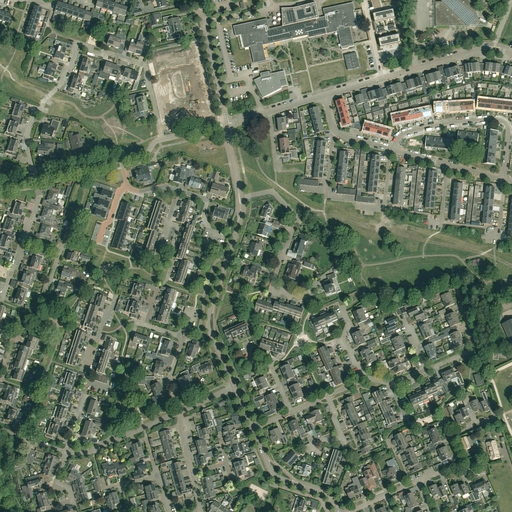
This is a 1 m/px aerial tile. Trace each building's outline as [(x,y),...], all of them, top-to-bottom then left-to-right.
[(62,13),(64,5),(66,1),(64,0),(62,4),(58,3),(55,11),(62,13)] [(103,9),(105,1),(105,0),(102,0),(103,0),(102,0),(97,0),(96,7),(103,9)] [(108,11),(111,3),(111,0),(109,0),(109,2),(105,1),(103,9),(108,11)] [(114,13),(117,5),(118,1),(115,0),(114,4),(111,3),(108,11),(114,13)] [(167,7),(165,0),(157,0),(159,8),(167,7)] [(476,15),(475,0),(442,0),(443,1),(442,2),(436,2),(436,26),(467,26),(468,25),(469,26),(477,18),(475,16),(476,15)] [(68,15),(70,7),(71,3),(69,2),(68,6),(64,5),(62,13),(68,15)] [(120,15),(122,7),(124,3),(121,2),(120,6),(117,5),(114,13),(120,15)] [(267,19),(233,27),(236,37),(242,35),(245,48),(248,47),(250,47),(253,61),(254,63),(266,61),(263,46),(293,39),(292,38),(307,34),(308,38),(338,32),(342,50),(349,49),(349,48),(354,47),(354,46),(352,46),(352,44),(353,44),(350,27),(352,27),(356,26),(352,11),(355,11),(353,3),(323,9),(325,18),(326,17),(326,19),(325,20),(316,22),(315,20),(319,19),(316,4),(308,5),(298,8),(293,9),(282,9),(283,9),(284,26),(282,26),(283,27),(286,26),(286,29),(278,31),(278,28),(269,30),(268,30),(267,28),(269,28),(267,19)] [(73,17),(76,9),(77,5),(75,4),(74,8),(70,7),(68,15),(73,17)] [(126,8),(122,7),(120,15),(124,16),(127,8),(128,9),(129,4),(127,4),(126,8)] [(79,18),(81,10),(83,6),(81,6),(79,10),(76,9),(73,17),(79,18)] [(34,7),(32,12),(40,15),(42,9),(34,7)] [(84,20),(87,12),(88,8),(86,7),(85,11),(81,10),(79,18),(84,20)] [(91,13),(87,12),(84,20),(89,22),(92,14),(93,14),(94,10),(92,9),(91,13)] [(10,15),(6,14),(4,22),(8,23),(11,16),(12,16),(13,12),(11,11),(10,15)] [(39,21),(40,15),(32,12),(31,18),(39,21)] [(179,18),(173,19),(173,16),(164,18),(165,23),(168,22),(170,27),(181,24),(179,18)] [(37,26),(39,21),(31,18),(29,24),(37,26)] [(35,32),(37,26),(29,24),(27,30),(35,32)] [(182,32),(181,24),(170,27),(171,33),(167,34),(168,38),(169,41),(172,40),(172,37),(177,36),(176,33),(182,32)] [(90,27),(79,28),(80,37),(80,42),(85,41),(84,38),(88,37),(87,32),(90,32),(90,27)] [(33,38),(35,32),(27,30),(25,35),(33,38)] [(113,47),(117,34),(116,37),(107,34),(105,40),(108,41),(107,45),(113,47)] [(125,40),(125,38),(120,37),(121,35),(117,34),(113,47),(119,49),(120,45),(123,46),(125,40)] [(140,35),(138,42),(134,53),(140,55),(141,52),(145,53),(147,47),(145,46),(145,45),(142,43),(141,43),(141,42),(143,36),(140,35)] [(65,55),(67,49),(64,48),(65,44),(56,41),(55,43),(55,45),(56,46),(58,46),(57,50),(53,48),(53,49),(51,49),(51,50),(52,51),(65,55)] [(134,53),(138,42),(135,41),(134,44),(131,43),(131,42),(128,41),(126,47),(129,48),(128,51),(134,53)] [(62,61),(65,55),(52,51),(52,53),(56,54),(54,59),(50,57),(49,60),(58,63),(59,60),(62,61)] [(356,53),(344,56),(348,70),(359,68),(356,53)] [(90,65),(91,62),(93,63),(94,59),(88,57),(87,60),(83,59),(81,65),(95,70),(96,69),(97,69),(98,67),(94,65),(94,66),(90,65)] [(175,57),(169,58),(171,69),(177,68),(175,57)] [(169,58),(163,60),(165,70),(171,69),(169,58)] [(57,66),(58,63),(49,60),(50,60),(48,66),(44,65),(43,67),(55,72),(57,66)] [(163,60),(157,61),(159,72),(165,70),(163,60)] [(110,74),(112,65),(106,63),(105,65),(103,64),(99,74),(102,75),(103,72),(110,74)] [(483,72),(483,64),(479,64),(479,63),(472,64),(474,73),(483,72)] [(492,72),(493,64),(486,63),(486,64),(483,64),(483,72),(485,72),(489,72),(489,76),(492,76),(492,72)] [(474,73),(472,64),(465,65),(465,66),(462,66),(464,77),(464,79),(469,78),(468,73),(474,73)] [(502,74),(503,67),(500,65),(493,64),(492,72),(499,73),(502,74)] [(95,70),(81,65),(79,71),(78,75),(85,77),(86,74),(87,74),(88,71),(93,72),(94,69),(95,70)] [(119,70),(119,67),(112,65),(110,74),(116,76),(115,81),(112,88),(115,89),(120,74),(121,71),(119,70)] [(464,77),(462,66),(459,67),(459,66),(452,68),(455,77),(458,75),(459,78),(464,77)] [(53,78),(55,72),(43,67),(43,68),(40,67),(38,72),(38,73),(44,75),(43,78),(49,80),(50,77),(53,78)] [(511,77),(511,74),(511,68),(507,67),(507,68),(503,67),(502,74),(505,74),(511,77)] [(455,77),(452,68),(445,70),(446,71),(443,72),(447,86),(449,86),(449,85),(449,83),(448,83),(447,80),(448,80),(447,79),(451,78),(452,82),(455,81),(454,77),(455,77)] [(126,81),(128,82),(132,71),(125,69),(124,75),(120,74),(115,89),(117,83),(121,85),(123,77),(127,78),(126,81)] [(136,81),(138,73),(132,71),(128,82),(131,83),(132,80),(136,81)] [(201,71),(190,74),(192,80),(202,77),(201,71)] [(261,77),(254,81),(263,98),(282,89),(281,88),(281,87),(282,87),(287,86),(287,84),(284,71),(269,75),(269,72),(260,74),(261,77)] [(446,86),(447,86),(443,72),(440,73),(440,72),(433,74),(435,82),(442,80),(442,84),(445,83),(446,86)] [(435,82),(433,74),(426,76),(426,77),(423,78),(426,88),(430,87),(429,84),(435,82)] [(81,82),(82,79),(84,79),(84,76),(85,77),(78,75),(78,77),(74,76),(72,82),(83,86),(84,83),(81,82)] [(202,77),(192,80),(193,86),(204,83),(202,77)] [(426,88),(423,78),(420,79),(420,78),(414,80),(416,88),(422,86),(423,89),(426,88)] [(416,88),(414,80),(407,82),(407,83),(404,83),(406,91),(416,88)] [(81,92),(83,86),(72,82),(70,88),(73,89),(73,93),(75,93),(75,95),(73,95),(72,97),(78,99),(81,92)] [(204,83),(193,86),(194,92),(205,89),(204,83)] [(406,91),(404,83),(401,84),(394,85),(398,97),(402,96),(401,92),(403,92),(404,95),(407,94),(406,91)] [(398,97),(394,85),(387,87),(388,88),(385,89),(387,97),(396,94),(397,97),(398,97)] [(205,89),(194,92),(196,98),(206,95),(205,89)] [(387,97),(385,89),(382,90),(382,89),(375,91),(377,99),(378,102),(387,99),(387,97)] [(378,102),(377,99),(375,91),(368,93),(368,94),(365,95),(368,102),(377,100),(378,102)] [(145,97),(138,98),(137,94),(130,96),(131,100),(133,100),(134,102),(137,102),(138,106),(135,106),(135,107),(147,104),(145,97)] [(206,95),(196,98),(197,104),(208,102),(206,95)] [(370,109),(368,102),(365,95),(363,96),(362,95),(355,97),(358,105),(364,103),(365,104),(364,105),(365,111),(366,110),(366,113),(372,112),(371,109),(370,109)] [(29,106),(16,102),(17,100),(12,98),(11,101),(15,102),(15,104),(14,104),(13,110),(22,113),(23,109),(24,109),(25,108),(28,109),(29,106)] [(336,102),(338,108),(346,106),(344,100),(336,102)] [(148,111),(147,104),(135,107),(136,113),(133,114),(134,118),(142,117),(147,116),(146,111),(148,111)] [(348,112),(346,106),(338,108),(339,114),(348,112)] [(310,110),(311,116),(320,114),(318,108),(310,110)] [(21,116),(22,113),(13,110),(11,115),(12,116),(11,119),(24,122),(25,119),(22,119),(22,117),(21,116)] [(349,118),(348,112),(339,114),(341,120),(349,118)] [(321,120),(320,114),(311,116),(313,122),(321,120)] [(286,125),(288,125),(288,121),(287,117),(285,117),(285,119),(278,119),(278,126),(286,125)] [(351,124),(349,118),(341,120),(343,126),(351,124)] [(17,129),(18,124),(23,126),(24,122),(11,119),(11,121),(9,121),(7,126),(17,129)] [(57,132),(59,126),(60,123),(53,120),(51,126),(46,124),(46,126),(44,125),(41,133),(52,137),(54,131),(57,132)] [(323,126),(321,120),(313,122),(315,128),(323,126)] [(370,133),(372,125),(366,123),(364,132),(370,133)] [(376,135),(378,127),(372,125),(370,133),(376,135)] [(19,136),(15,135),(17,129),(7,126),(6,132),(5,135),(11,137),(18,139),(19,136)] [(325,132),(323,126),(315,128),(317,134),(325,132)] [(382,137),(384,128),(378,127),(376,135),(382,137)] [(390,130),(384,128),(382,137),(388,138),(390,130)] [(76,149),(86,146),(84,139),(81,140),(80,135),(74,137),(73,133),(69,134),(71,142),(74,142),(76,149)] [(296,141),(295,133),(289,134),(289,139),(280,140),(281,147),(289,146),(289,142),(296,141)] [(23,141),(18,139),(11,137),(10,140),(8,145),(17,148),(18,145),(20,145),(20,143),(23,144),(24,141),(23,141)] [(50,149),(53,149),(54,142),(43,141),(43,146),(38,146),(37,154),(49,155),(50,149)] [(16,151),(17,148),(8,145),(6,151),(5,153),(15,157),(15,160),(18,161),(20,155),(17,154),(18,152),(16,151)] [(290,151),(289,146),(281,147),(281,154),(291,154),(291,158),(298,160),(297,150),(290,151)] [(150,177),(148,171),(153,169),(153,166),(156,165),(156,164),(144,166),(137,167),(138,172),(135,172),(137,180),(142,179),(143,182),(151,180),(150,177)] [(187,178),(189,172),(190,170),(186,168),(182,166),(181,169),(175,167),(174,170),(176,171),(173,181),(182,183),(184,176),(187,178)] [(397,168),(397,174),(405,175),(408,175),(408,176),(412,176),(416,176),(417,171),(413,171),(412,174),(408,173),(406,173),(406,169),(397,168)] [(199,184),(201,180),(191,177),(193,173),(189,172),(187,178),(187,179),(190,180),(188,186),(198,189),(199,186),(200,186),(201,186),(201,185),(199,184)] [(97,194),(110,199),(111,198),(113,194),(112,193),(112,192),(106,190),(107,187),(100,184),(99,189),(101,190),(99,195),(97,194)] [(224,197),(227,188),(213,184),(210,193),(224,197)] [(50,190),(49,196),(57,198),(58,194),(62,195),(63,194),(64,192),(52,188),(51,191),(50,190)] [(94,204),(107,209),(107,208),(108,208),(109,204),(109,203),(109,202),(103,200),(104,197),(110,199),(97,194),(96,198),(98,199),(96,205),(94,204)] [(48,201),(47,204),(59,208),(60,205),(59,204),(57,203),(59,199),(57,198),(49,196),(47,201),(48,201)] [(16,200),(13,208),(22,211),(24,206),(28,207),(29,204),(16,200)] [(179,201),(178,204),(190,208),(192,202),(184,200),(183,203),(179,201)] [(156,202),(154,207),(167,211),(168,209),(164,208),(165,204),(156,202)] [(122,203),(120,208),(130,212),(132,206),(122,203)] [(45,207),(43,212),(54,215),(52,214),(53,210),(57,211),(58,211),(59,211),(61,211),(61,209),(59,208),(47,204),(46,207),(45,207)] [(94,209),(92,215),(104,219),(104,217),(105,218),(106,213),(105,213),(106,212),(99,210),(100,207),(107,209),(94,204),(93,209),(94,209)] [(188,213),(190,208),(178,204),(177,206),(182,208),(181,211),(188,213)] [(266,218),(267,216),(270,217),(273,208),(270,205),(266,206),(265,210),(263,209),(261,217),(266,218)] [(167,211),(154,207),(153,213),(161,216),(162,212),(166,214),(167,211)] [(228,216),(230,210),(222,207),(221,211),(215,209),(213,216),(222,219),(224,215),(228,216)] [(21,216),(22,211),(13,208),(11,216),(7,215),(20,220),(24,221),(25,218),(21,216)] [(120,208),(119,214),(128,217),(130,212),(120,208)] [(43,217),(42,220),(45,221),(57,225),(58,222),(55,221),(54,220),(54,219),(54,217),(54,216),(54,215),(43,212),(42,217),(43,217)] [(160,219),(161,216),(153,213),(151,218),(164,222),(164,220),(160,219)] [(119,214),(117,219),(120,221),(130,224),(130,223),(126,222),(128,217),(119,214)] [(19,222),(20,220),(7,215),(6,218),(4,224),(13,227),(15,221),(19,222)] [(184,224),(186,219),(175,215),(174,217),(178,219),(177,222),(184,224)] [(164,222),(151,218),(149,224),(157,227),(159,223),(163,225),(164,222)] [(43,224),(41,229),(50,232),(51,228),(55,229),(56,228),(57,225),(45,221),(44,224),(43,224)] [(120,221),(118,226),(128,229),(130,224),(120,221)] [(267,233),(270,226),(272,227),(279,229),(280,226),(273,224),(266,221),(265,224),(262,223),(259,231),(258,235),(266,237),(267,233)] [(11,232),(13,227),(4,224),(2,229),(3,229),(2,232),(4,233),(15,236),(15,233),(11,232)] [(156,230),(157,227),(149,224),(147,229),(151,231),(158,233),(160,234),(161,231),(156,230)] [(118,226),(117,231),(126,234),(128,229),(118,226)] [(41,229),(40,234),(41,234),(40,238),(52,242),(53,239),(52,237),(49,236),(50,232),(41,229)] [(190,239),(192,233),(181,229),(180,232),(184,233),(183,236),(190,239)] [(117,231),(115,237),(124,240),(126,234),(117,231)] [(157,236),(158,233),(151,231),(149,236),(161,240),(161,237),(157,236)] [(16,237),(15,236),(4,233),(3,236),(2,235),(0,240),(9,244),(11,238),(15,240),(16,237)] [(189,244),(190,239),(183,236),(182,240),(178,238),(177,240),(192,245),(189,244)] [(115,237),(113,242),(123,245),(124,240),(115,237)] [(263,243),(262,242),(263,239),(257,237),(256,240),(258,241),(256,244),(252,243),(249,254),(257,257),(259,250),(260,250),(263,243)] [(300,260),(306,243),(308,241),(304,237),(300,237),(298,244),(297,243),(293,254),(297,255),(295,259),(300,260)] [(12,250),(7,249),(9,244),(0,240),(0,249),(11,253),(12,250)] [(192,245),(177,240),(176,245),(179,246),(180,244),(181,244),(180,247),(187,250),(188,246),(191,247),(192,245)] [(153,247),(154,244),(147,241),(145,247),(157,251),(158,248),(153,247)] [(113,242),(111,248),(121,251),(123,245),(113,242)] [(156,253),(157,251),(145,247),(143,253),(151,255),(152,252),(156,253)] [(33,257),(31,262),(40,265),(43,257),(38,255),(39,252),(31,249),(29,255),(33,257)] [(183,261),(185,255),(174,251),(173,254),(177,255),(176,259),(182,260),(183,261)] [(77,264),(79,257),(69,253),(66,260),(77,264)] [(299,273),(301,264),(302,261),(300,260),(297,259),(296,262),(294,262),(292,266),(289,265),(286,277),(294,280),(297,272),(299,273)] [(190,263),(183,261),(182,260),(181,264),(176,262),(175,264),(188,269),(190,263)] [(39,271),(40,265),(31,262),(29,267),(26,266),(25,269),(27,270),(37,273),(38,270),(39,271)] [(262,269),(261,269),(262,266),(254,263),(253,266),(252,266),(251,269),(246,267),(244,272),(243,271),(241,276),(252,279),(252,278),(255,279),(257,272),(260,273),(262,269)] [(186,274),(188,269),(175,264),(175,267),(179,268),(178,271),(186,274)] [(33,275),(27,273),(27,270),(25,269),(21,268),(20,271),(24,272),(22,277),(31,280),(33,275)] [(74,276),(76,270),(68,268),(67,271),(63,270),(62,273),(61,276),(67,278),(66,279),(69,280),(71,275),(74,276)] [(185,280),(186,274),(178,271),(177,275),(173,273),(172,275),(185,280)] [(324,287),(327,294),(331,293),(332,294),(337,293),(335,288),(332,279),(336,278),(334,274),(327,276),(328,280),(324,282),(326,287),(324,287)] [(183,285),(185,280),(172,275),(171,278),(175,279),(174,282),(183,285)] [(29,286),(31,280),(22,277),(20,283),(16,281),(15,284),(22,287),(23,284),(29,286)] [(147,285),(141,283),(136,282),(136,285),(133,284),(131,289),(140,292),(142,287),(146,288),(147,285)] [(72,284),(72,285),(65,283),(64,286),(59,284),(57,290),(61,291),(60,293),(60,295),(64,296),(65,294),(67,289),(70,290),(74,291),(75,289),(79,290),(80,287),(76,286),(72,284)] [(28,289),(22,287),(15,284),(14,287),(18,289),(16,294),(26,297),(28,292),(27,291),(28,289)] [(177,292),(163,287),(161,287),(160,290),(164,291),(164,290),(166,291),(165,294),(175,297),(177,292)] [(139,298),(140,292),(131,289),(129,295),(132,296),(131,299),(139,301),(142,302),(143,299),(139,298)] [(442,299),(444,302),(452,299),(450,293),(445,295),(443,292),(435,295),(437,299),(438,298),(439,300),(442,299)] [(99,296),(94,294),(92,300),(104,304),(105,300),(111,302),(112,300),(107,298),(108,295),(100,293),(99,296)] [(24,303),(26,297),(16,294),(15,299),(11,298),(10,301),(23,305),(24,303)] [(173,303),(175,297),(165,294),(164,298),(160,296),(160,298),(173,303)] [(162,305),(171,308),(173,303),(160,298),(157,298),(156,300),(160,302),(160,301),(163,302),(162,305)] [(104,304),(92,300),(91,299),(89,304),(93,306),(103,309),(105,310),(106,310),(107,307),(103,306),(104,304)] [(266,311),(270,300),(268,299),(266,303),(263,302),(261,309),(266,311)] [(279,312),(282,300),(280,299),(279,304),(275,302),(274,306),(273,310),(279,312)] [(455,304),(452,299),(444,302),(446,308),(455,304)] [(145,306),(146,303),(142,302),(139,301),(138,304),(129,301),(127,306),(139,310),(140,305),(145,306)] [(290,315),(294,302),(291,301),(290,306),(287,305),(286,306),(284,313),(290,315)] [(295,317),(298,308),(295,307),(296,303),(294,302),(290,315),(295,317)] [(93,306),(89,304),(87,310),(97,313),(98,310),(99,310),(99,312),(104,313),(105,310),(103,309),(93,306)] [(354,313),(356,319),(365,315),(362,309),(365,308),(363,304),(357,307),(358,311),(354,313)] [(156,309),(169,314),(171,308),(162,305),(161,309),(157,307),(155,307),(154,309),(156,309)] [(301,309),(298,308),(295,317),(301,319),(305,306),(302,305),(301,309)] [(141,317),(137,315),(139,310),(127,306),(125,312),(127,313),(127,315),(131,316),(130,317),(140,320),(141,317)] [(419,313),(423,312),(421,308),(419,307),(408,312),(410,317),(414,315),(419,314),(419,313)] [(158,316),(168,319),(169,314),(156,309),(155,311),(159,313),(158,316)] [(332,314),(329,315),(332,322),(338,320),(333,309),(330,310),(332,314)] [(96,317),(97,313),(87,310),(86,315),(99,320),(101,320),(102,318),(96,317)] [(329,315),(329,314),(327,315),(325,311),(324,311),(322,312),(327,325),(332,322),(329,315)] [(429,320),(427,316),(428,314),(426,313),(425,311),(423,312),(419,313),(419,314),(414,315),(417,321),(422,318),(424,322),(429,320)] [(327,325),(322,312),(319,313),(321,317),(318,319),(322,327),(327,325)] [(455,313),(448,316),(446,312),(440,315),(442,319),(446,317),(448,322),(457,318),(455,313)] [(99,320),(86,315),(86,316),(84,315),(82,320),(93,324),(94,321),(98,322),(99,320)] [(368,324),(371,323),(369,317),(366,318),(365,315),(356,319),(358,324),(363,322),(365,326),(368,324)] [(166,325),(168,319),(158,316),(157,319),(153,318),(152,320),(166,325)] [(322,327),(318,319),(315,320),(313,316),(311,317),(315,326),(312,327),(315,334),(318,332),(317,331),(323,329),(322,327)] [(387,321),(388,324),(385,325),(386,327),(389,326),(395,324),(398,323),(396,317),(387,321)] [(460,324),(457,318),(448,322),(451,327),(449,328),(443,331),(445,335),(446,334),(454,331),(457,329),(456,326),(460,324)] [(427,325),(432,323),(430,319),(429,320),(424,322),(422,322),(424,326),(420,328),(422,334),(430,330),(432,329),(431,326),(429,328),(427,325)] [(511,319),(502,324),(511,347),(511,346),(511,319)] [(92,328),(93,324),(82,320),(82,321),(84,321),(82,326),(87,328),(86,331),(92,332),(92,331),(96,332),(97,329),(92,328)] [(245,322),(240,325),(243,332),(246,330),(248,334),(250,333),(245,322)] [(364,334),(366,330),(365,330),(370,328),(368,324),(365,326),(361,328),(362,331),(352,335),(355,341),(363,337),(362,335),(364,334)] [(397,329),(395,324),(389,326),(386,327),(387,330),(385,331),(384,333),(386,337),(394,334),(393,331),(397,329)] [(243,332),(240,325),(235,327),(238,335),(241,334),(243,338),(245,337),(243,332)] [(238,335),(235,327),(229,329),(232,335),(235,342),(237,341),(235,336),(238,335)] [(232,335),(229,329),(229,328),(223,331),(228,342),(231,341),(229,336),(232,335)] [(439,337),(438,334),(432,336),(430,330),(422,334),(425,340),(429,338),(430,341),(439,337)] [(77,331),(75,336),(88,341),(88,338),(84,337),(85,333),(77,331)] [(459,332),(455,334),(454,331),(446,334),(448,337),(451,336),(453,342),(462,338),(459,332)] [(103,350),(110,353),(112,353),(115,342),(110,340),(111,337),(103,334),(102,340),(106,342),(103,350)] [(139,344),(142,336),(135,334),(133,340),(130,339),(128,346),(131,347),(131,346),(134,347),(136,343),(139,344)] [(29,339),(28,342),(37,345),(39,340),(25,335),(25,337),(29,339)] [(88,341),(75,336),(73,342),(81,345),(82,341),(87,343),(88,341)] [(148,338),(142,336),(139,344),(142,345),(141,348),(142,350),(144,350),(144,351),(147,352),(149,345),(146,345),(148,338)] [(403,342),(400,336),(391,341),(389,337),(380,341),(382,344),(390,341),(391,343),(392,342),(394,346),(403,342)] [(164,344),(162,348),(171,350),(173,344),(167,342),(168,339),(162,337),(160,343),(164,344)] [(366,343),(363,337),(355,341),(358,347),(366,343)] [(264,353),(268,340),(263,338),(260,347),(263,349),(262,353),(264,353)] [(464,345),(462,338),(453,342),(456,347),(453,348),(454,352),(460,350),(459,347),(464,345)] [(271,351),(274,342),(268,340),(264,353),(266,354),(268,350),(271,351)] [(35,351),(37,345),(28,342),(27,346),(22,344),(22,346),(30,349),(33,350),(35,351)] [(80,348),(81,345),(73,342),(71,348),(84,352),(85,349),(80,348)] [(197,353),(200,344),(193,342),(192,345),(189,344),(185,356),(194,358),(196,352),(197,353)] [(275,357),(279,344),(274,342),(271,351),(274,352),(272,356),(275,357)] [(405,348),(403,342),(394,346),(396,351),(394,353),(395,356),(402,353),(400,350),(405,348)] [(285,354),(287,349),(288,344),(285,343),(284,345),(279,344),(275,357),(277,358),(278,354),(281,355),(282,353),(285,354)] [(30,349),(22,346),(17,345),(17,344),(15,344),(14,346),(16,347),(20,348),(19,351),(31,355),(33,350),(30,349)] [(426,350),(428,353),(435,350),(434,348),(435,347),(434,345),(433,345),(433,344),(424,348),(425,351),(426,350)] [(372,345),(369,346),(366,347),(367,350),(360,353),(363,359),(366,358),(372,356),(372,355),(370,352),(372,351),(371,349),(373,348),(372,345)] [(320,356),(333,350),(332,348),(328,350),(326,347),(318,350),(320,356)] [(84,352),(71,348),(69,353),(78,356),(79,353),(83,354),(84,352)] [(169,357),(171,350),(162,348),(161,351),(158,350),(156,356),(159,357),(162,358),(162,355),(169,357)] [(334,353),(333,350),(320,356),(323,361),(330,358),(331,358),(330,354),(334,353)] [(436,352),(435,350),(428,353),(429,356),(428,357),(429,360),(438,356),(438,355),(438,354),(437,352),(436,352)] [(27,360),(29,355),(31,355),(19,351),(18,355),(14,353),(13,356),(27,360)] [(77,359),(78,356),(69,353),(68,358),(81,363),(81,360),(77,359)] [(107,364),(109,358),(97,354),(96,357),(101,358),(100,361),(107,364)] [(378,357),(376,358),(374,354),(372,355),(372,356),(366,358),(368,364),(371,363),(372,366),(376,364),(383,362),(381,359),(379,359),(378,357)] [(25,365),(27,360),(13,356),(13,358),(17,359),(16,362),(25,365)] [(400,365),(398,362),(400,361),(397,356),(393,357),(394,360),(388,363),(391,369),(393,368),(400,365)] [(80,365),(81,363),(68,358),(66,364),(74,367),(75,363),(80,365)] [(325,366),(336,361),(335,359),(331,361),(330,358),(323,361),(325,366)] [(292,365),(292,363),(294,362),(293,359),(290,360),(283,363),(280,364),(282,368),(281,368),(284,375),(294,370),(292,371),(290,367),(292,365)] [(157,361),(156,364),(152,363),(151,366),(162,370),(164,364),(157,361)] [(337,364),(336,361),(325,366),(327,372),(330,371),(334,369),(333,366),(337,364)] [(23,371),(25,365),(16,362),(15,366),(11,364),(10,367),(12,367),(23,371)] [(203,375),(212,371),(210,367),(211,367),(209,363),(200,367),(199,364),(192,367),(195,373),(201,370),(203,375)] [(407,372),(405,368),(405,367),(404,368),(402,364),(400,365),(393,368),(396,374),(400,372),(400,373),(402,373),(403,374),(407,372)] [(103,375),(105,369),(93,365),(93,368),(97,369),(96,372),(103,375)] [(342,365),(334,369),(330,371),(332,376),(340,372),(339,369),(343,368),(342,365)] [(160,376),(162,370),(151,366),(150,369),(154,370),(153,374),(160,376)] [(26,371),(23,371),(12,367),(12,369),(16,371),(15,374),(24,377),(26,371)] [(79,377),(80,374),(73,372),(67,370),(66,373),(64,378),(73,381),(75,376),(79,377)] [(296,374),(296,375),(294,370),(284,375),(287,381),(290,379),(292,383),(295,381),(301,379),(301,377),(298,378),(296,374)] [(457,378),(453,370),(447,372),(451,381),(457,378)] [(181,389),(191,384),(188,375),(189,375),(187,371),(180,374),(182,378),(177,380),(181,389)] [(334,381),(347,376),(346,374),(341,376),(340,372),(332,376),(334,381)] [(451,381),(447,372),(441,375),(445,383),(451,381)] [(22,382),(24,377),(15,374),(13,377),(9,376),(9,378),(22,382)] [(477,387),(483,385),(480,374),(474,376),(477,387)] [(267,382),(264,377),(260,379),(259,375),(252,378),(254,382),(256,386),(258,386),(267,382)] [(442,386),(439,380),(437,375),(434,376),(436,380),(433,381),(434,384),(437,391),(437,390),(442,388),(442,386)] [(348,378),(347,376),(334,381),(337,387),(345,383),(343,380),(348,378)] [(73,381),(64,378),(61,377),(58,386),(61,387),(64,388),(71,390),(74,391),(75,388),(71,387),(73,381)] [(304,384),(301,379),(295,381),(296,385),(290,388),(293,394),(301,391),(299,386),(304,384)] [(159,383),(156,384),(154,380),(146,380),(146,385),(149,391),(152,389),(154,393),(162,389),(159,383)] [(269,387),(267,382),(258,386),(260,391),(258,391),(260,395),(266,393),(265,389),(269,387)] [(437,391),(434,384),(431,386),(430,382),(427,383),(433,396),(433,395),(434,397),(435,397),(438,396),(439,394),(438,393),(437,390),(437,391)] [(433,396),(427,383),(425,384),(427,388),(424,389),(425,392),(425,391),(428,398),(433,396)] [(15,393),(16,388),(4,385),(3,389),(5,389),(4,392),(6,392),(5,395),(14,398),(16,393),(15,393)] [(77,395),(78,392),(74,391),(71,390),(64,388),(62,396),(71,399),(73,394),(77,395)] [(164,396),(162,389),(154,393),(155,396),(152,398),(154,404),(160,401),(162,400),(161,397),(164,396)] [(425,391),(425,392),(422,393),(420,389),(418,390),(424,403),(429,400),(428,398),(425,391)] [(424,403),(418,390),(416,391),(417,395),(415,396),(418,405),(424,403)] [(303,395),(301,391),(293,394),(295,401),(302,398),(304,401),(310,398),(308,393),(303,395)] [(375,400),(387,394),(386,392),(385,393),(384,392),(382,393),(381,391),(372,394),(374,398),(365,401),(366,403),(375,400)] [(418,405),(415,396),(412,397),(410,393),(408,394),(413,407),(418,405)] [(265,403),(267,405),(277,401),(274,394),(265,398),(267,402),(265,403)] [(388,397),(387,394),(375,400),(377,405),(379,404),(385,401),(384,398),(388,397)] [(15,404),(12,404),(14,398),(5,395),(4,399),(2,398),(2,400),(0,399),(0,403),(4,404),(6,405),(20,409),(14,407),(15,404)] [(69,404),(71,399),(62,396),(60,402),(67,404),(66,407),(72,409),(73,406),(69,404)] [(351,397),(340,402),(341,404),(346,402),(347,405),(345,406),(354,402),(351,397)] [(387,404),(391,402),(390,399),(385,401),(379,404),(382,409),(389,406),(388,406),(387,404)] [(488,410),(485,402),(480,404),(479,400),(477,401),(479,404),(481,409),(480,409),(482,413),(488,410)] [(91,401),(89,407),(100,411),(101,408),(97,407),(98,403),(91,401)] [(280,408),(277,401),(267,405),(268,408),(270,407),(272,412),(280,408)] [(479,404),(477,401),(471,403),(475,412),(480,409),(481,409),(479,404)] [(354,403),(354,402),(345,406),(346,409),(342,411),(343,414),(341,414),(355,408),(353,403),(354,403)] [(19,412),(20,409),(6,405),(5,408),(9,409),(8,415),(17,418),(19,412)] [(384,415),(396,409),(395,407),(391,409),(390,406),(388,406),(389,406),(382,409),(384,415)] [(71,412),(72,409),(66,407),(65,409),(58,407),(56,413),(66,416),(67,411),(71,412)] [(102,411),(100,411),(89,407),(87,413),(94,416),(96,412),(101,414),(102,411)] [(358,413),(355,408),(341,414),(342,417),(348,414),(349,417),(358,413)] [(469,416),(467,412),(466,408),(459,411),(461,414),(463,419),(469,416)] [(393,414),(397,412),(396,409),(384,415),(386,420),(394,417),(393,414)] [(211,410),(207,411),(204,410),(202,413),(205,422),(215,420),(212,411),(211,410)] [(322,420),(321,416),(318,410),(311,413),(311,415),(305,417),(309,424),(315,422),(315,423),(322,420)] [(64,421),(65,416),(66,416),(56,413),(54,418),(57,419),(56,422),(50,420),(60,423),(64,424),(67,425),(68,422),(64,421)] [(347,424),(360,419),(358,413),(349,417),(351,420),(346,422),(347,424)] [(465,423),(463,419),(461,414),(455,417),(459,426),(465,423)] [(15,423),(17,418),(8,415),(6,420),(2,419),(1,422),(8,424),(12,425),(13,422),(15,423)] [(396,420),(394,417),(386,420),(389,425),(386,426),(387,429),(392,427),(391,425),(401,420),(400,418),(396,420)] [(215,420),(205,422),(206,424),(199,426),(200,430),(204,429),(204,430),(207,429),(216,426),(218,426),(218,425),(217,420),(216,419),(215,420)] [(362,424),(360,419),(347,424),(348,427),(353,425),(354,428),(358,426),(362,424)] [(63,428),(64,424),(60,423),(50,420),(49,423),(48,428),(57,431),(59,426),(63,428)] [(302,439),(310,436),(308,433),(306,434),(302,426),(299,428),(296,420),(288,423),(292,432),(298,430),(302,439)] [(86,422),(84,428),(95,432),(96,429),(92,428),(93,424),(86,422)] [(365,423),(362,424),(358,426),(359,429),(355,431),(356,433),(359,432),(367,428),(365,423)] [(224,435),(225,435),(236,432),(234,425),(231,426),(231,425),(228,424),(226,426),(226,427),(223,428),(224,431),(223,432),(224,435)] [(409,426),(401,430),(404,434),(412,430),(409,426)] [(436,429),(433,430),(432,427),(427,429),(422,432),(424,436),(427,435),(428,436),(430,435),(431,438),(439,435),(436,429)] [(55,437),(57,431),(48,428),(45,437),(58,441),(59,438),(55,437)] [(94,435),(95,432),(84,428),(83,432),(82,432),(80,436),(84,437),(85,436),(89,438),(90,434),(94,435)] [(357,439),(369,434),(367,428),(359,432),(360,435),(356,437),(357,439)] [(210,438),(207,429),(204,430),(204,429),(200,430),(197,431),(199,438),(205,437),(205,439),(205,440),(210,438)] [(282,444),(288,441),(285,435),(281,437),(278,429),(271,432),(273,436),(270,437),(273,442),(280,439),(282,444)] [(160,433),(161,440),(171,437),(169,430),(160,433)] [(226,442),(238,439),(237,435),(239,435),(238,431),(236,432),(225,435),(226,438),(225,438),(226,442)] [(393,444),(405,439),(403,433),(394,437),(396,440),(392,442),(393,444)] [(372,439),(369,434),(357,439),(358,441),(362,440),(363,443),(372,439)] [(434,445),(442,441),(439,435),(431,438),(433,442),(431,443),(431,444),(428,445),(430,450),(434,448),(435,447),(434,445)] [(173,444),(171,437),(161,440),(163,446),(173,444)] [(460,440),(465,451),(470,448),(466,437),(460,440)] [(207,446),(205,440),(205,439),(200,441),(196,442),(197,446),(191,448),(191,451),(206,446),(206,447),(207,446)] [(239,445),(238,439),(226,442),(227,445),(228,445),(229,448),(233,447),(239,445)] [(372,439),(363,443),(358,445),(359,447),(363,445),(365,448),(361,450),(372,445),(370,440),(372,439)] [(407,444),(405,439),(393,444),(394,446),(398,444),(399,448),(400,447),(407,444)] [(486,443),(491,461),(500,458),(495,441),(486,443)] [(126,444),(126,445),(125,445),(125,447),(127,447),(127,448),(132,447),(133,453),(142,450),(140,443),(134,445),(133,442),(126,444)] [(174,450),(173,444),(163,446),(165,453),(174,450)] [(245,451),(243,444),(239,445),(233,447),(235,453),(236,456),(232,457),(232,460),(239,458),(240,455),(239,452),(245,451)] [(410,449),(407,444),(400,447),(402,450),(398,452),(399,454),(404,452),(410,449)] [(372,445),(361,450),(362,453),(358,455),(359,457),(371,452),(368,447),(372,445)] [(208,453),(206,447),(206,446),(191,451),(192,454),(199,452),(199,455),(194,456),(195,457),(199,455),(204,454),(210,453),(210,452),(208,453)] [(446,447),(442,449),(438,451),(440,456),(449,452),(446,447)] [(415,453),(412,448),(410,449),(404,452),(406,455),(401,456),(402,459),(415,453)] [(31,459),(34,460),(34,458),(30,456),(32,451),(29,450),(26,461),(30,462),(31,459)] [(143,457),(142,450),(133,453),(135,458),(130,459),(129,460),(130,464),(131,463),(131,464),(139,462),(138,458),(143,457)] [(176,457),(174,450),(165,453),(167,460),(176,457)] [(334,450),(332,456),(345,460),(346,458),(341,456),(342,453),(334,450)] [(290,466),(298,457),(292,452),(284,461),(290,466)] [(451,458),(449,452),(440,456),(438,457),(440,460),(442,460),(443,462),(451,458)] [(207,464),(205,458),(211,457),(210,453),(204,454),(199,455),(200,458),(195,459),(197,466),(203,465),(205,466),(206,464),(207,464)] [(417,459),(415,453),(402,459),(403,461),(408,459),(409,462),(417,459)] [(48,455),(46,462),(57,465),(58,462),(59,462),(60,459),(48,455)] [(345,460),(332,456),(330,461),(338,464),(339,464),(340,461),(344,462),(345,460)] [(244,465),(248,464),(246,458),(240,459),(241,462),(234,464),(235,468),(234,468),(234,471),(245,468),(244,465)] [(413,467),(420,464),(420,463),(419,464),(417,459),(409,462),(410,465),(406,467),(407,469),(413,467)] [(399,470),(394,460),(389,462),(390,465),(388,466),(390,469),(383,472),(385,477),(388,476),(390,481),(397,478),(394,471),(399,470)] [(181,462),(173,464),(173,461),(167,463),(169,469),(170,469),(171,472),(180,469),(179,465),(182,465),(181,462)] [(337,467),(338,464),(330,461),(329,467),(340,471),(341,468),(337,467)] [(57,468),(56,468),(57,465),(46,462),(45,465),(43,464),(42,465),(41,467),(44,468),(56,472),(57,468)] [(112,464),(113,465),(115,475),(118,474),(119,477),(126,475),(123,464),(118,465),(118,463),(112,464)] [(134,480),(141,478),(144,478),(143,472),(144,472),(144,470),(147,469),(145,463),(137,465),(139,471),(136,472),(137,476),(133,477),(134,480)] [(368,466),(365,467),(366,471),(364,473),(366,478),(360,480),(363,488),(367,486),(369,490),(376,487),(372,478),(376,477),(373,470),(376,469),(374,463),(368,466)] [(115,475),(113,465),(108,466),(107,464),(102,465),(105,475),(108,474),(109,477),(116,475),(115,475)] [(303,464),(301,468),(299,467),(298,470),(299,470),(298,474),(307,477),(309,471),(310,471),(311,467),(303,464)] [(423,469),(420,464),(413,467),(415,469),(411,471),(412,474),(423,469)] [(81,476),(72,470),(74,467),(71,465),(68,471),(66,474),(69,476),(66,480),(70,482),(71,481),(73,482),(81,476)] [(339,473),(340,471),(329,467),(327,473),(333,475),(334,475),(335,472),(339,473)] [(55,475),(56,472),(44,468),(42,474),(39,475),(40,480),(43,479),(44,484),(50,483),(51,478),(52,478),(53,475),(55,475)] [(180,469),(171,472),(170,472),(171,475),(172,475),(173,479),(182,476),(181,472),(187,471),(186,468),(180,469)] [(246,472),(245,468),(234,471),(235,474),(237,474),(238,478),(245,476),(246,478),(251,477),(250,471),(246,472)] [(333,475),(327,473),(326,472),(324,478),(331,480),(336,481),(336,479),(332,478),(333,475)] [(40,480),(39,475),(32,477),(35,486),(39,485),(39,488),(42,487),(41,484),(44,484),(43,479),(40,480)] [(84,486),(81,476),(73,482),(74,485),(72,485),(73,489),(84,486)] [(183,479),(182,476),(173,479),(175,485),(190,481),(189,478),(183,479)] [(201,479),(203,486),(212,483),(210,476),(201,479)] [(31,487),(35,486),(32,477),(25,479),(27,485),(24,486),(27,499),(33,497),(31,487)] [(330,483),(331,480),(324,478),(322,483),(334,487),(335,484),(330,483)] [(191,484),(190,481),(175,485),(176,492),(186,489),(185,486),(191,484)] [(358,489),(362,488),(359,481),(354,483),(355,486),(350,489),(350,490),(346,491),(349,498),(360,494),(358,489)] [(485,481),(479,484),(483,494),(486,492),(488,492),(489,495),(494,493),(491,486),(488,487),(485,481)] [(145,489),(147,494),(159,491),(158,488),(155,489),(153,485),(150,486),(149,483),(140,486),(139,485),(134,486),(135,489),(140,488),(141,490),(145,489)] [(214,490),(212,483),(203,486),(205,492),(214,490)] [(483,494),(479,484),(472,487),(476,494),(473,496),(475,501),(480,499),(479,496),(480,495),(479,493),(482,492),(483,494)] [(459,488),(458,485),(451,488),(455,496),(461,494),(459,488)] [(465,485),(459,488),(461,494),(462,496),(468,494),(465,485)] [(86,493),(84,486),(73,489),(74,490),(74,493),(76,493),(77,495),(86,493)] [(437,489),(438,489),(436,486),(430,488),(433,497),(440,494),(437,489)] [(444,487),(438,489),(437,489),(440,494),(441,498),(447,495),(444,487)] [(190,488),(186,489),(176,492),(178,496),(185,495),(186,499),(193,497),(190,488)] [(216,497),(214,490),(205,492),(206,495),(204,496),(205,500),(209,499),(210,501),(217,499),(216,497)] [(159,494),(159,491),(147,494),(148,500),(142,502),(143,506),(152,503),(151,500),(157,499),(156,495),(159,494)] [(36,495),(38,502),(48,499),(46,493),(41,494),(40,493),(39,495),(36,495)] [(90,496),(87,496),(86,493),(77,495),(75,496),(76,499),(78,499),(79,502),(88,499),(90,499),(90,496)] [(114,505),(119,504),(116,493),(108,495),(109,496),(105,497),(109,509),(115,508),(114,505)] [(406,500),(407,503),(415,500),(412,493),(406,496),(405,493),(399,496),(402,501),(406,500)] [(37,510),(37,511),(39,511),(46,510),(45,507),(50,506),(48,499),(38,502),(40,509),(37,510)] [(294,509),(295,509),(294,511),(293,511),(302,511),(306,502),(297,499),(294,509)] [(418,506),(415,500),(407,503),(409,507),(405,509),(406,511),(405,511),(412,511),(413,511),(412,509),(418,506)] [(215,511),(216,511),(221,505),(217,503),(214,501),(213,503),(212,502),(206,504),(208,510),(206,511),(211,511),(212,510),(215,511)] [(153,506),(152,503),(143,506),(144,510),(149,509),(149,511),(157,511),(160,511),(159,509),(158,509),(157,505),(153,506)]
